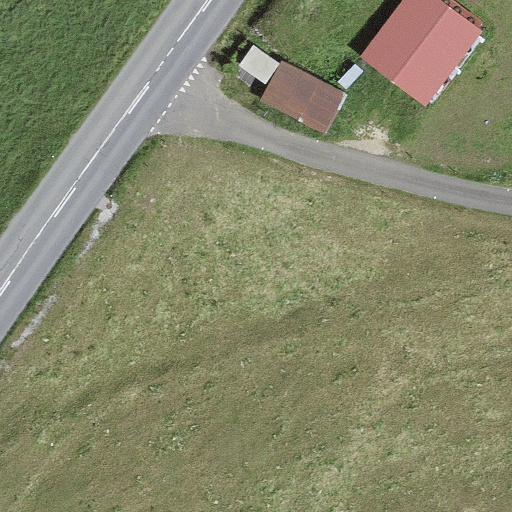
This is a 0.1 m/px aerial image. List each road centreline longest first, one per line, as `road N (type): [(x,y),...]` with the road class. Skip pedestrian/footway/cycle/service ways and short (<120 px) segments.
road 1 (residential): [(150,84),(245,129),(358,168),(511,203)]
road 2 (secondary): [(0,293),(150,84)]
